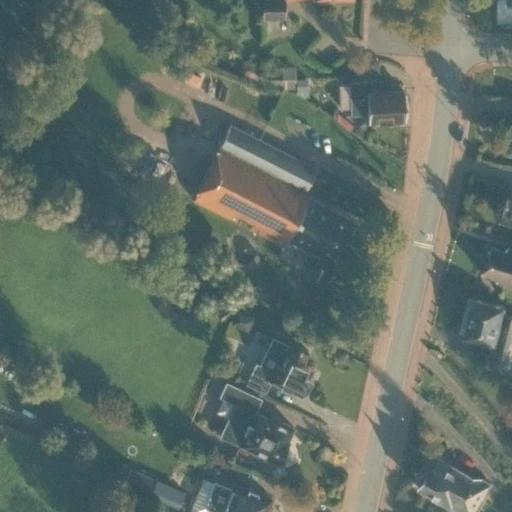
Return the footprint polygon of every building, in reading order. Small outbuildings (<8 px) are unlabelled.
[(285,18),(284,0),(261,0),(262,18),(285,18)] [(257,82),(260,75),(245,68),(242,76),(257,82)] [(279,69),(279,78),(293,77),(293,69),(279,69)] [(265,86),(268,78),(260,75),(257,82),(265,86)] [(295,77),(296,86),(296,92),(308,100),(307,76),(295,77)] [(279,78),(280,87),(296,86),(295,77),(293,77),(279,78)] [(268,87),(280,87),(279,78),(268,78),(265,86),(268,87)] [(404,89),(371,91),(371,79),(350,80),(351,113),(364,113),(364,114),(368,114),(369,121),(405,120),(405,109),(406,109),(406,100),(404,100),(404,89)] [(288,237),(333,259),(353,219),(309,196),(311,192),(305,189),(316,167),(230,123),(192,198),(284,245),(288,237)] [(511,186),(507,203),(506,204),(502,206),(500,214),(502,218),(502,219),(511,222),(511,186)] [(507,249),(491,245),(483,272),(499,277),(498,281),(511,285),(511,246),(508,246),(507,249)] [(307,277),(319,283),(323,275),(311,269),(307,277)] [(506,307),(475,298),(465,335),(496,344),(491,364),(511,369),(511,366),(511,315),(504,313),(506,307)] [(223,306),(216,312),(222,319),(229,312),(223,306)] [(230,322),(239,326),(242,320),(250,324),(253,318),(236,310),(230,322)] [(290,345),(272,337),(260,363),(256,362),(246,382),(265,391),(270,380),(302,395),(311,376),(304,373),(308,364),(303,362),(309,350),(303,347),(303,346),(298,344),(297,345),(291,342),(290,345)] [(227,381),(220,395),(236,402),(220,434),(279,462),(289,440),(288,439),(294,426),(270,415),(269,417),(255,410),(261,397),(227,381)] [(417,486),(461,511),(472,511),(490,482),(481,477),(471,476),(435,455),(426,471),(422,474),(420,478),(419,483),(417,486)] [(120,487),(147,499),(156,478),(129,466),(120,487)] [(202,477),(188,511),(217,511),(218,511),(217,511),(205,507),(215,481),(202,477)] [(215,481),(205,507),(217,511),(218,511),(219,511),(266,511),(272,498),(232,482),(230,487),(215,481)]
